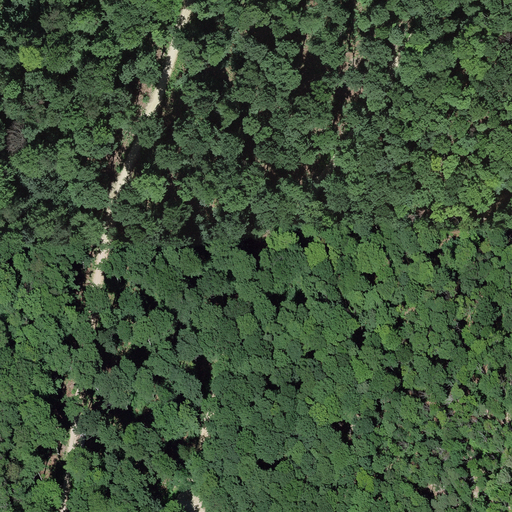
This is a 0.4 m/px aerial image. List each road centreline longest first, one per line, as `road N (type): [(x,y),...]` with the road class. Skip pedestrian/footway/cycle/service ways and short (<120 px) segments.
road 1 (track): [(166,511),(182,504),(244,306),(431,0)]
road 2 (track): [(189,0),(108,210),(70,377),(64,511)]
